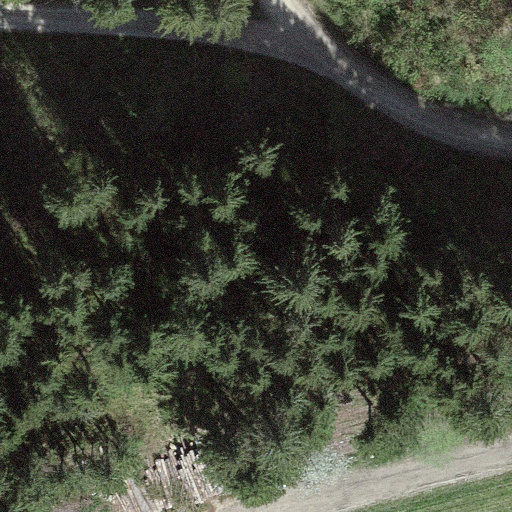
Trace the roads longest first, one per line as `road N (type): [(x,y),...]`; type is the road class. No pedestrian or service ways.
road 1 (track): [(0,15),(295,35),(392,104),(465,138),(511,145)]
road 2 (track): [(290,511),(511,458)]
